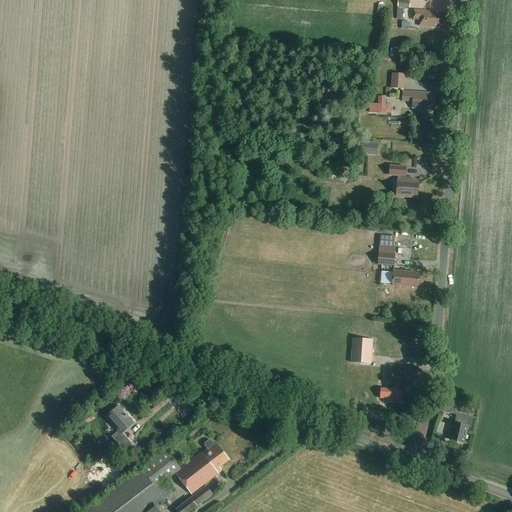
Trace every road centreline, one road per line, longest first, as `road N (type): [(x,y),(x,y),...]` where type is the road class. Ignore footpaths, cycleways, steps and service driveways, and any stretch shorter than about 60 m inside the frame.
road 1 (unclassified): [(417,462),(433,389),(461,0)]
road 2 (unclassified): [(417,462),(0,316)]
